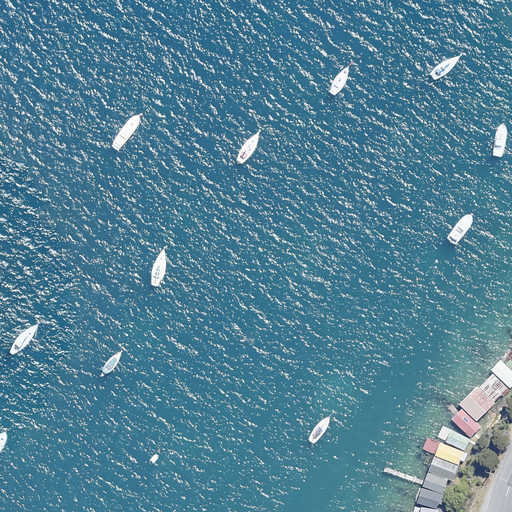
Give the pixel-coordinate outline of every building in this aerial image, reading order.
[(511,354),(450,421),(472,441),(486,426),(481,421),(511,386),(511,354)] [(470,440),(451,430),(446,441),(465,450),(470,440)] [(465,454),(440,443),(435,455),(460,466),(465,454)] [(458,467),(435,457),(429,470),(452,480),(458,467)] [(448,480),(429,473),(418,501),(436,509),(448,480)]
